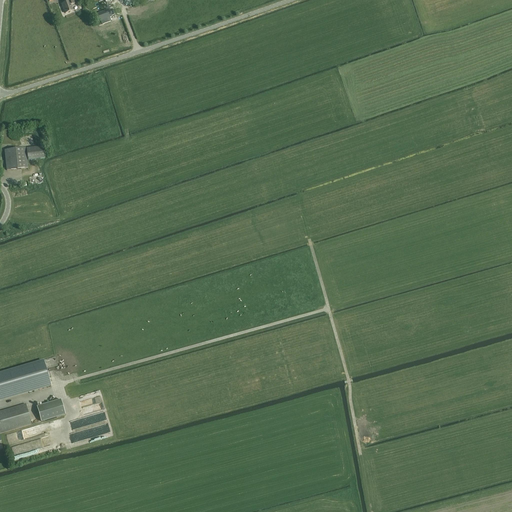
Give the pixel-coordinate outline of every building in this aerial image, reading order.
[(66,0),(67,2),(61,4),(62,8),(63,8),(65,13),(73,10),(71,5),(75,4),(73,0),(66,0)] [(96,14),(99,21),(112,16),(110,12),(109,9),(96,14)] [(43,146),(26,148),(28,160),(45,159),(43,146)] [(26,148),(4,150),(7,170),(28,168),(26,148)] [(0,374),(0,399),(51,385),(44,361),(0,374)] [(62,400),(37,407),(41,422),(66,415),(62,400)] [(0,441),(1,441),(0,435),(0,433),(31,425),(25,404),(0,410),(0,441)] [(76,420),(91,415),(90,410),(74,415),(76,420)] [(107,424),(69,432),(71,441),(103,435),(103,437),(111,436),(110,430),(108,431),(107,424)] [(19,440),(18,432),(8,433),(9,441),(19,440)] [(47,436),(10,445),(12,453),(49,444),(47,436)]
